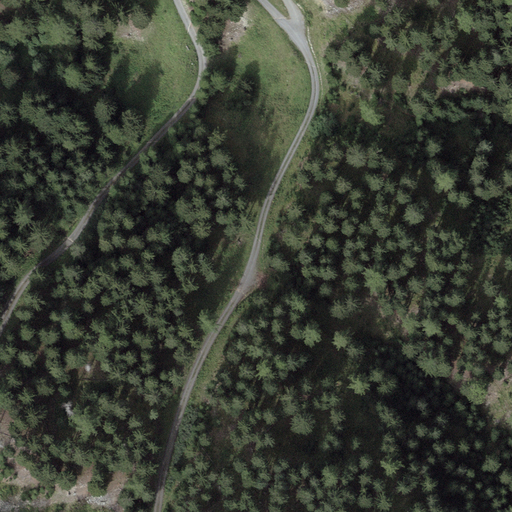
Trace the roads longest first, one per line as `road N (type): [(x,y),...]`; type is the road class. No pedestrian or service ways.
road 1 (track): [(264,0),(308,54),(313,103),(169,442),(158,511)]
road 2 (track): [(0,321),(31,269),(73,237),(99,192),(185,97),(193,68),(176,0)]
